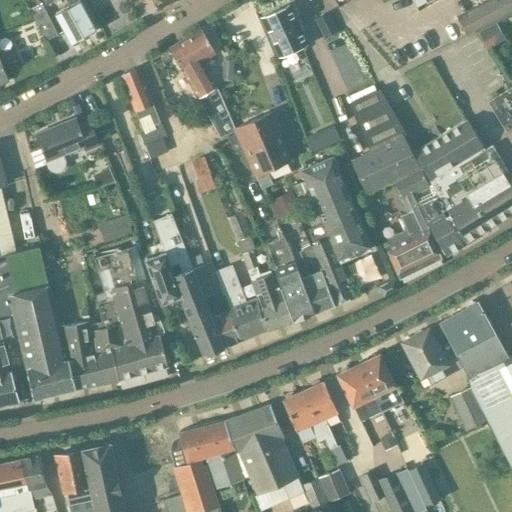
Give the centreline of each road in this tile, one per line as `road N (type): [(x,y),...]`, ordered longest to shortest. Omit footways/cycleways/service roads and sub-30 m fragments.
road 1 (residential): [(0,440),(181,402),(281,369),(365,334),(511,253)]
road 2 (residential): [(210,0),(97,71),(0,119)]
road 3 (residential): [(511,159),(449,50)]
